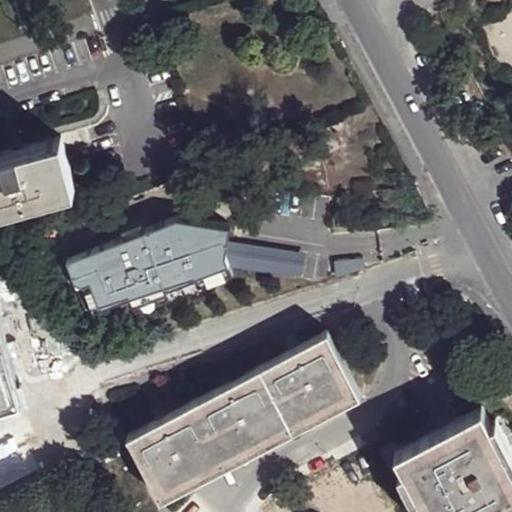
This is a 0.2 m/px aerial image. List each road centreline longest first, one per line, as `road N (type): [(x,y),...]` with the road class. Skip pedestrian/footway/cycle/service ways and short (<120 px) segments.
road 1 (residential): [(354,0),(511,297)]
road 2 (unknown): [(85,378),(58,431),(0,458)]
